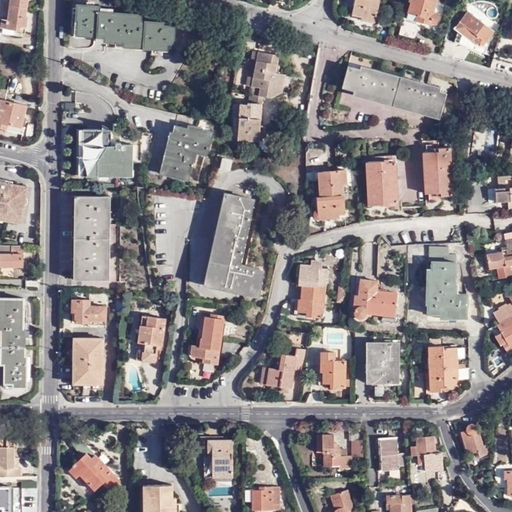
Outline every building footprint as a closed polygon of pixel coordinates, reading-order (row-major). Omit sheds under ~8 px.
[(10,0),(8,21),(2,20),(1,28),(4,29),(15,30),(20,31),(20,27),(26,28),(28,16),(26,16),(28,0),(10,0)] [(354,0),(352,15),(362,17),(361,20),(376,22),(380,0),(354,0)] [(421,16),(419,21),(431,25),(432,22),(436,24),(439,14),(433,13),(436,0),(408,0),(410,1),(406,12),(421,16)] [(173,44),(174,27),(163,26),(163,23),(140,21),(141,15),(99,12),(99,7),(78,5),(76,20),(78,20),(77,35),(105,37),(105,41),(124,42),(124,46),(167,49),(167,43),(173,44)] [(449,25),(445,40),(457,45),(457,43),(455,42),(458,31),(475,45),(478,42),(483,46),(494,32),(467,11),(454,29),(449,25)] [(404,17),(419,21),(421,16),(406,12),(404,17)] [(413,42),(415,35),(415,31),(401,27),(398,38),(413,42)] [(476,49),(478,42),(475,45),(458,31),(455,42),(457,43),(476,49)] [(251,87),(258,52),(253,51),(246,86),(251,87)] [(250,94),(263,96),(271,97),(283,91),(286,75),(276,73),(279,55),(258,52),(251,87),(250,94)] [(360,69),(400,80),(401,77),(361,65),(360,69)] [(342,88),(346,89),(352,67),(348,66),(342,88)] [(352,67),(346,89),(440,115),(447,93),(400,80),(360,69),(352,67)] [(8,124),(22,127),(27,106),(5,101),(8,91),(0,88),(0,99),(0,101),(0,127),(6,129),(8,124)] [(262,103),(263,96),(250,94),(248,102),(262,103)] [(259,142),(262,103),(248,102),(247,102),(247,104),(240,103),(239,117),(238,139),(238,141),(259,142)] [(295,111),(292,126),(301,127),(304,113),(295,111)] [(25,128),(22,127),(8,124),(6,129),(23,133),(25,128)] [(74,124),(74,195),(110,196),(110,124),(92,124),(74,124)] [(206,154),(212,133),(195,128),(194,132),(175,126),(163,174),(188,180),(195,151),(206,154)] [(481,155),(499,155),(499,129),(481,129),(481,155)] [(439,151),(427,152),(430,194),(441,193),(441,196),(453,196),(450,147),(439,148),(439,151)] [(222,158),(220,169),(230,171),(232,160),(222,158)] [(385,161),(366,162),(369,206),(387,205),(387,203),(398,202),(396,162),(385,163),(385,161)] [(345,214),(343,195),(344,195),(343,185),(347,185),(346,170),(318,172),(320,197),(318,197),(318,209),(315,212),(314,213),(314,215),(315,218),(317,219),(320,220),(339,218),(339,214),(345,214)] [(478,180),(477,171),(463,173),(464,181),(478,180)] [(509,201),(511,201),(511,175),(501,176),(502,188),(499,189),(488,189),(489,203),(497,202),(497,203),(509,201)] [(0,218),(21,223),(28,187),(0,181),(0,218)] [(241,264),(255,199),(225,192),(205,285),(257,297),(264,269),(241,264)] [(106,225),(110,225),(110,196),(74,195),(73,280),(109,280),(110,251),(105,251),(106,225)] [(511,238),(505,240),(507,251),(486,255),(489,270),(497,268),(499,279),(511,275),(511,272),(511,265),(511,238)] [(24,246),(0,245),(0,266),(24,267),(24,246)] [(428,286),(427,314),(449,315),(448,318),(456,318),(467,318),(468,294),(455,294),(457,255),(448,255),(449,247),(429,247),(429,261),(432,262),(431,286),(428,286)] [(322,267),(311,266),(301,265),(299,285),(302,285),(301,300),(299,299),(298,312),(307,312),(307,316),(323,317),(328,269),(322,268),(322,267)] [(353,311),(355,312),(356,313),(356,314),(357,316),(358,316),(359,317),(361,317),(362,317),(363,316),(364,315),(365,314),(365,313),(394,316),(397,293),(377,291),(378,281),(360,279),(359,296),(355,295),(353,311)] [(511,302),(511,303),(493,313),(499,323),(497,325),(501,332),(494,337),(500,347),(503,345),(507,353),(511,349),(511,295),(509,297),(511,302)] [(5,363),(5,375),(5,382),(14,383),(14,386),(26,386),(27,357),(24,357),(25,329),(23,329),(23,299),(0,298),(0,329),(2,329),(2,339),(2,363),(5,363)] [(76,312),(75,322),(88,322),(90,323),(89,320),(106,320),(106,306),(90,306),(90,300),(72,300),(72,312),(76,312)] [(203,357),(203,362),(218,364),(225,317),(211,314),(211,318),(201,316),(197,346),(192,345),(191,356),(203,357)] [(162,350),(166,319),(142,315),(138,342),(144,343),(142,358),(142,359),(143,360),(144,361),(154,362),(155,362),(156,361),(156,360),(158,349),(162,350)] [(74,337),(74,378),(84,378),(84,384),(93,384),(103,384),(104,338),(74,337)] [(458,376),(457,347),(444,348),(444,346),(441,346),(441,338),(430,339),(431,346),(428,347),(430,392),(442,391),(441,387),(452,387),(456,382),(458,378),(458,376)] [(229,357),(237,343),(223,342),(221,356),(229,357)] [(399,343),(370,342),(370,383),(399,383),(399,343)] [(294,369),(303,371),(303,370),(306,350),(296,348),(295,356),(282,354),(282,355),(280,369),(275,368),(264,367),(261,384),(282,387),(289,388),(291,389),(294,369)] [(349,380),(345,380),(346,361),(335,361),(335,352),(321,352),(321,372),(323,372),(323,383),(331,383),(331,388),(345,388),(345,386),(349,386),(349,380)] [(493,417),(479,415),(477,425),(492,427),(493,417)] [(478,428),(477,426),(476,425),(474,424),(472,424),(470,425),(468,426),(467,428),(467,430),(461,432),(468,455),(479,452),(480,457),(489,455),(486,445),(484,446),(480,432),(478,431),(478,429),(478,428)] [(352,440),(363,440),(362,427),(349,427),(349,440),(352,440)] [(353,458),(353,456),(348,456),(348,449),(340,449),(340,448),(339,446),(339,445),(337,443),(334,443),(334,434),(322,435),(323,435),(317,435),(317,453),(324,453),(324,466),(340,466),(339,469),(353,469),(353,458)] [(19,477),(22,476),(22,469),(20,468),(15,468),(15,457),(15,436),(0,436),(0,476),(15,477),(19,477)] [(70,441),(82,457),(69,470),(77,478),(80,475),(95,491),(103,484),(112,496),(114,494),(116,497),(127,489),(125,486),(126,486),(77,436),(70,441)] [(408,455),(426,453),(424,436),(406,438),(407,446),(401,446),(402,455),(408,455)] [(371,452),(388,451),(387,437),(370,438),(371,452)] [(208,440),(207,478),(233,478),(232,440),(208,440)] [(363,457),(363,440),(352,440),(353,456),(353,458),(363,457)] [(396,451),(388,451),(371,452),(372,471),(389,470),(389,466),(397,466),(396,451)] [(434,469),(432,452),(426,453),(408,455),(409,465),(416,465),(416,471),(434,469)] [(0,476),(0,511),(20,511),(21,503),(21,502),(15,502),(15,494),(25,494),(24,484),(19,484),(15,484),(15,477),(0,476)] [(177,511),(178,504),(172,504),(173,485),(148,485),(148,503),(143,504),(143,511),(177,511)] [(246,490),(246,496),(253,496),(253,510),(280,510),(280,487),(259,487),(259,491),(246,490)] [(353,511),(353,505),(348,490),(331,496),(336,510),(336,511),(335,511),(334,511),(353,511)] [(25,503),(25,494),(15,494),(15,502),(21,502),(21,503),(25,503)] [(390,511),(412,511),(412,495),(386,496),(387,510),(391,510),(390,511)]
